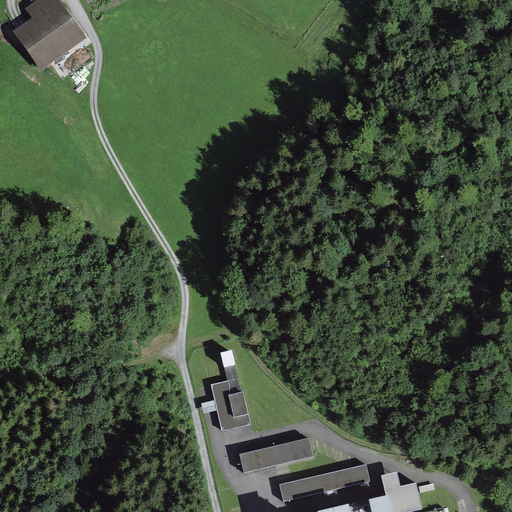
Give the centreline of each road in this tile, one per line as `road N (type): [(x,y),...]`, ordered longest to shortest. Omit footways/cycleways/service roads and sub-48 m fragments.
road 1 (unclassified): [(216,511),(183,370),(181,276),(99,128),(98,49),(73,0)]
road 2 (track): [(181,351),(128,372),(91,426),(84,475),(47,511)]
